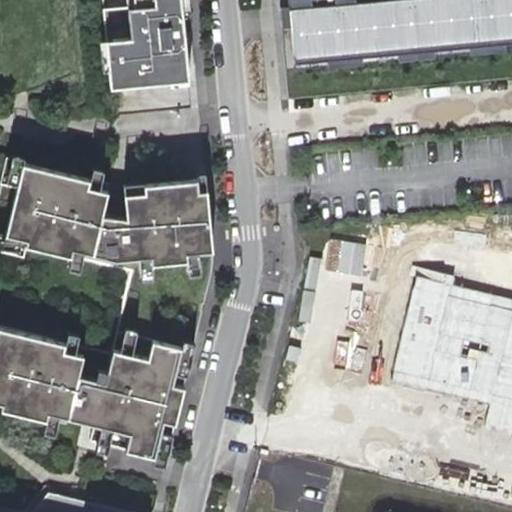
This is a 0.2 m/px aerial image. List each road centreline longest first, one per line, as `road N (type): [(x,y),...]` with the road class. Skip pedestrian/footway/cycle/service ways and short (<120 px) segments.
road 1 (residential): [(222,0),(247,254),(187,511)]
road 2 (unknown): [(234,117),(511,96)]
